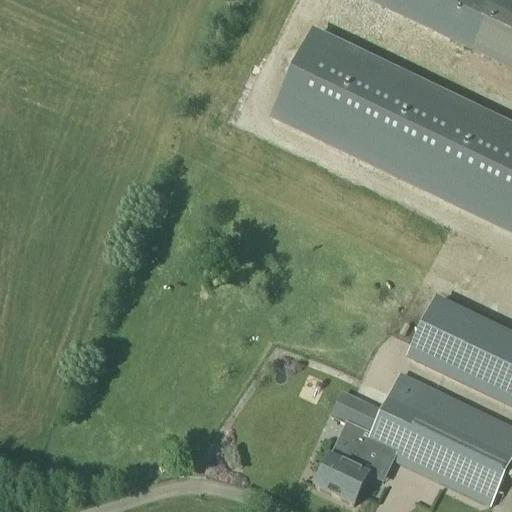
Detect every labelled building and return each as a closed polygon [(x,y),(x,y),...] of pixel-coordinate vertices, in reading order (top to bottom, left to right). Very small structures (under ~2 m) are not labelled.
[(511,0),(361,0),(511,70),(511,0)] [(511,137),(311,41),(272,120),(511,235),(511,137)] [(511,238),(380,181),(356,236),(456,279),(460,271),(471,276),(476,265),(511,280),(511,238)] [(407,365),(415,369),(511,415),(511,342),(435,305),(407,365)] [(511,454),(511,431),(400,378),(382,416),(343,397),(331,422),(371,441),(369,445),(356,439),(349,455),(336,449),(330,461),(315,492),(353,510),(367,480),(359,476),(370,454),(489,510),(511,461),(511,456),(511,454)]
